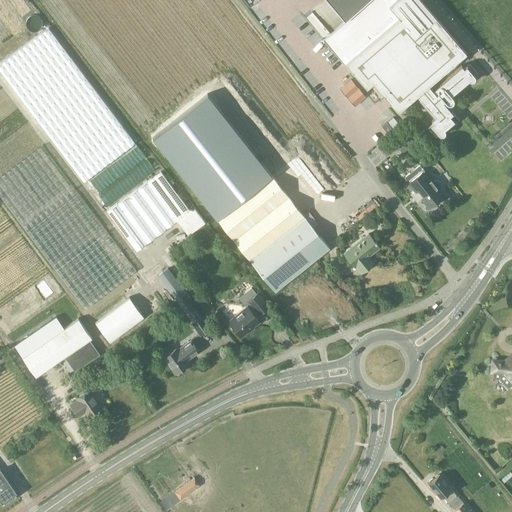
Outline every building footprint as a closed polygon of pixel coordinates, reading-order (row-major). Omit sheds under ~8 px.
[(327,0),(345,21),(346,20),(365,41),(363,43),(365,45),(345,62),(366,87),(372,81),(374,83),(385,96),(397,111),(410,100),(416,94),(418,97),(435,116),(431,119),(433,122),(429,126),(437,135),(439,133),(441,135),(443,134),(444,133),(445,131),(444,129),(457,118),(442,100),(443,99),(446,102),(448,104),(451,104),(453,102),(454,99),(452,97),(453,96),(451,94),(469,79),(470,81),(473,80),(474,79),(475,77),(474,75),(476,73),(468,64),(464,68),(461,65),(433,90),(428,84),(431,82),(453,63),(466,52),(421,0),(393,0),(388,5),(383,0),(327,0)] [(42,24),(42,23),(42,21),(41,20),(39,17),(38,15),(36,14),(32,14),(29,15),(26,17),(24,20),(23,22),(23,24),(24,27),(26,30),(29,32),(32,33),(36,32),(39,30),(41,28),(42,26),(42,24)] [(0,72),(84,183),(135,144),(48,28),(0,64),(0,72)] [(207,94),(152,137),(275,291),(329,248),(207,94)] [(408,128),(399,136),(407,146),(417,138),(408,128)] [(0,175),(0,196),(85,309),(136,270),(41,145),(0,175)] [(427,205),(442,194),(444,196),(444,195),(439,189),(441,187),(441,184),(439,180),(435,180),(433,182),(424,170),(423,170),(425,172),(410,183),(408,181),(408,182),(428,208),(429,207),(427,205)] [(160,172),(107,212),(137,251),(176,221),(178,224),(179,223),(189,236),(206,223),(196,210),(194,208),(192,210),(188,209),(160,172)] [(206,227),(195,235),(199,241),(210,234),(206,227)] [(361,273),(373,263),(367,255),(370,253),(370,254),(379,247),(376,243),(377,242),(375,240),(374,241),(368,234),(344,253),(355,267),(356,266),(361,273)] [(176,300),(186,293),(168,269),(158,276),(176,300)] [(243,302),(247,307),(229,322),(240,335),(248,329),(252,325),(252,326),(259,321),(253,315),(258,311),(259,313),(268,306),(257,293),(256,294),(251,288),(244,294),(247,298),(243,302)] [(96,323),(110,342),(144,317),(130,298),(96,323)] [(71,308),(22,342),(29,352),(22,356),(36,376),(65,356),(75,370),(99,354),(89,340),(92,338),(78,318),(71,308)] [(210,327),(202,316),(192,323),(200,334),(210,327)] [(187,359),(199,351),(192,340),(180,348),(179,346),(165,356),(176,371),(189,362),(187,359)] [(511,355),(504,362),(493,361),(492,371),(504,372),(511,381),(511,355)] [(76,398),(77,399),(70,404),(78,415),(85,411),(89,417),(97,412),(100,410),(102,408),(88,389),(76,398)] [(0,498),(3,502),(17,492),(0,468),(0,498)] [(455,509),(463,502),(456,494),(452,488),(439,474),(434,478),(432,478),(430,480),(430,482),(428,483),(441,498),(443,496),(455,509)] [(181,500),(196,487),(200,484),(193,477),(174,492),(181,500)] [(471,511),(463,502),(455,509),(457,511),(471,511)]
